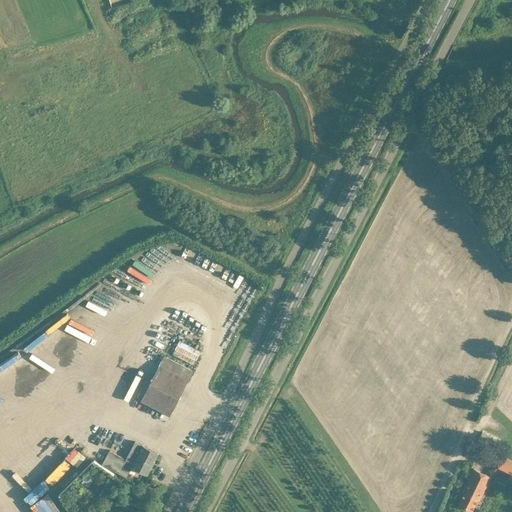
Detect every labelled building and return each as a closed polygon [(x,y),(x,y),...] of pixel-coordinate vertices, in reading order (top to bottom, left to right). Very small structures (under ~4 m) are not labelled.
[(144,349),(122,349),(122,364),(144,364),(144,349)] [(23,356),(1,369),(9,382),(30,369),(23,356)] [(193,370),(184,366),(164,356),(141,401),(170,415),(193,370)] [(19,378),(11,383),(14,387),(21,382),(19,378)] [(102,464),(126,477),(129,471),(132,466),(147,474),(158,453),(135,441),(126,458),(109,450),(102,464)] [(82,468),(90,459),(78,449),(70,459),(82,468)] [(511,465),(499,459),(493,471),(511,480),(511,465)] [(55,484),(59,488),(77,471),(72,466),(55,484)] [(491,477),(483,472),(474,468),(462,492),(464,492),(458,505),(472,511),(478,499),(480,500),(491,477)] [(53,486),(44,494),(28,476),(24,480),(39,498),(33,503),(37,508),(50,497),(57,491),(53,486)] [(21,511),(30,511),(35,508),(18,489),(9,498),(21,511)] [(136,511),(144,498),(135,493),(131,491),(120,511),(136,511)] [(57,511),(52,503),(37,511),(57,511)]
